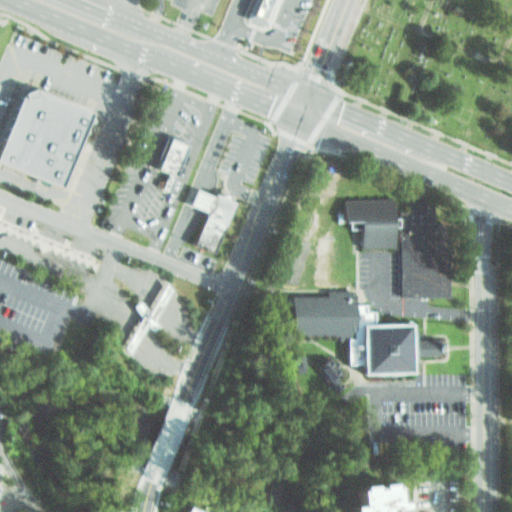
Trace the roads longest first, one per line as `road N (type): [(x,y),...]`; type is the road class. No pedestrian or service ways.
road 1 (residential): [(483,511),(483,196)]
road 2 (residential): [(0,196),(231,289)]
road 3 (trunk): [(301,120),(511,208)]
road 4 (trunk): [(305,94),(137,24)]
road 5 (trunk): [(146,55),(301,120)]
road 6 (tertiary): [(178,413),(231,289)]
road 7 (trunk): [(419,142),(305,94)]
